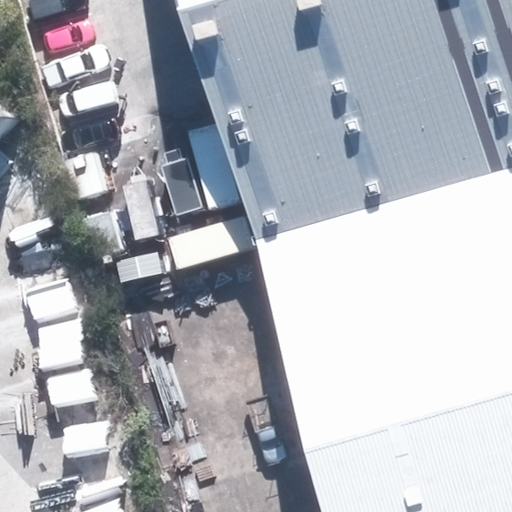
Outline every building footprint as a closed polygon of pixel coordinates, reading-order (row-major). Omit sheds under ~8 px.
[(511,0),(167,0),(245,261),(511,182),(511,0)] [(94,40),(44,59),(84,160),(134,140),(94,40)] [(0,153),(21,132),(0,112),(0,153)] [(511,511),(511,182),(245,261),(320,511),(511,511)] [(199,378),(174,299),(141,309),(167,388),(199,378)] [(0,487),(17,478),(0,449),(0,487)]
